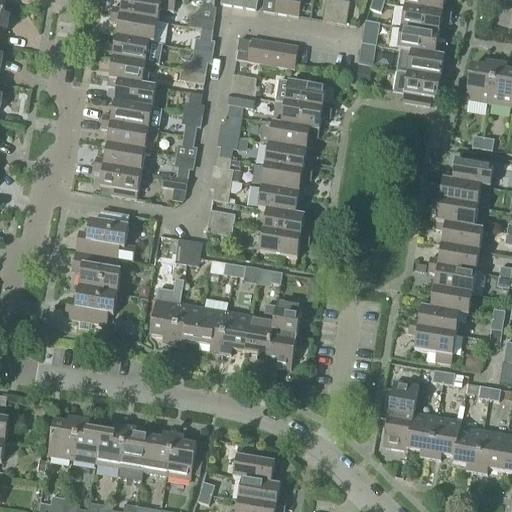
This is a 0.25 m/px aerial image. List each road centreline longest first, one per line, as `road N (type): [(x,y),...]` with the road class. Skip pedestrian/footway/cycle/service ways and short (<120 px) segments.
road 1 (residential): [(386,511),(318,450),(249,415),(11,375)]
road 2 (residential): [(64,0),(52,78),(68,114),(55,196)]
road 3 (residential): [(11,375),(31,220),(55,196)]
